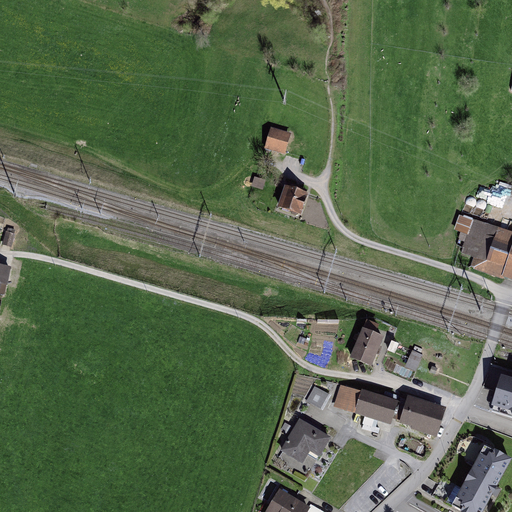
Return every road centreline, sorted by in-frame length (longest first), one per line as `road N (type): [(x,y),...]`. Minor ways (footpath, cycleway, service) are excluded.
road 1 (track): [(0,254),(32,254),(233,312),(257,321),(310,368),(464,408)]
road 2 (track): [(505,292),(356,238),(334,218),(323,185)]
road 3 (residential): [(382,511),(418,479),(464,408)]
road 4 (residential): [(464,408),(505,292),(511,294)]
